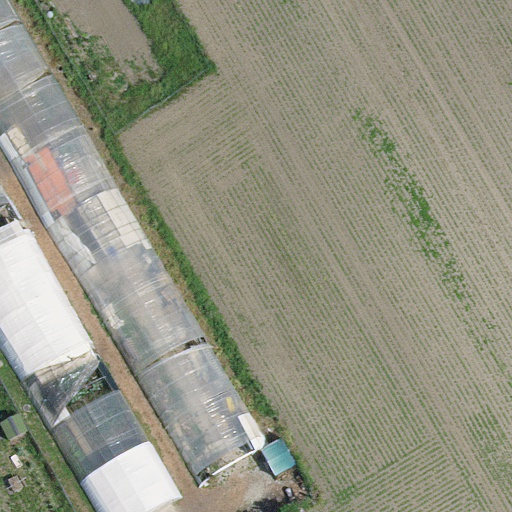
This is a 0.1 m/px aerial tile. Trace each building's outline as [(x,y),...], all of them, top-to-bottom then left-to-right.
[(0,0),(0,111),(15,148),(78,123),(29,0),(0,0)] [(126,264),(157,252),(108,128),(43,153),(85,259),(119,246),(126,264)] [(0,193),(13,188),(0,157),(0,193)] [(0,241),(33,226),(17,190),(0,197),(0,241)] [(0,314),(34,374),(103,335),(39,225),(0,247),(0,314)] [(130,330),(196,324),(191,275),(126,281),(130,330)] [(224,336),(163,358),(205,470),(265,448),(224,336)] [(113,511),(151,511),(191,489),(126,375),(58,413),(113,511)]
